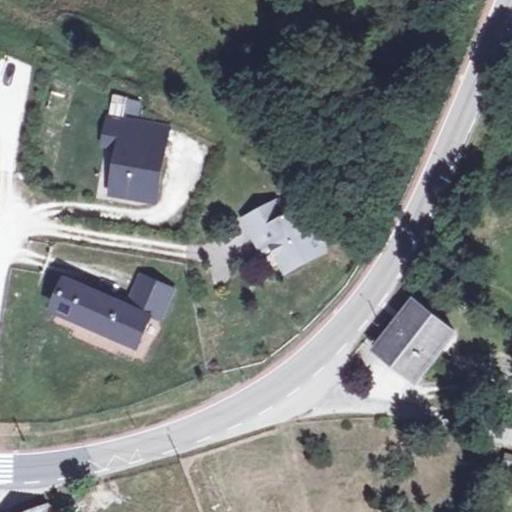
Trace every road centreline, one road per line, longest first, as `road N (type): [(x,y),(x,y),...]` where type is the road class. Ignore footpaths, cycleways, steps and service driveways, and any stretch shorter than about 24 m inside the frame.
road 1 (secondary): [(272,393),(205,428),(65,464),(0,470)]
road 2 (secondary): [(428,198),(364,309),(272,393)]
road 3 (residential): [(511,438),(383,405),(272,393)]
road 4 (secondary): [(510,0),(428,198)]
